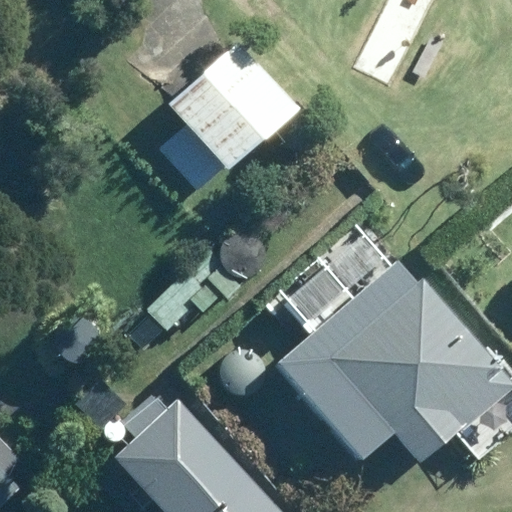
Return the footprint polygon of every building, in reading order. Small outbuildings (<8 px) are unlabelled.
[(233,50),(158,113),(175,133),(152,153),(189,197),(212,177),(216,182),(292,118),(233,50)] [(147,176),(112,131),(74,161),(109,206),(147,176)] [(202,254),(137,313),(157,336),(186,308),(194,317),(213,301),(217,304),(234,290),(202,254)] [(418,466),(511,391),(511,380),(430,279),(420,288),(399,262),(277,359),(359,460),(392,434),(418,466)] [(233,398),(264,369),(235,337),(204,366),(233,398)] [(263,511),(169,407),(158,417),(141,399),(121,418),(137,436),(102,468),(141,511),(263,511)] [(0,485),(0,505),(10,495),(0,485)]
